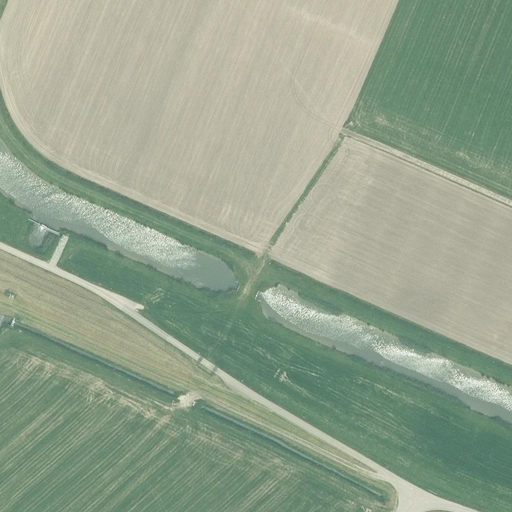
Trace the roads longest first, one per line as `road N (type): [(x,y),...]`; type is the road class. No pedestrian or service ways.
road 1 (track): [(420,493),(119,303),(0,245)]
road 2 (track): [(119,303),(226,305),(248,288),(244,264),(54,177),(0,118)]
road 3 (track): [(394,479),(359,470),(0,303)]
